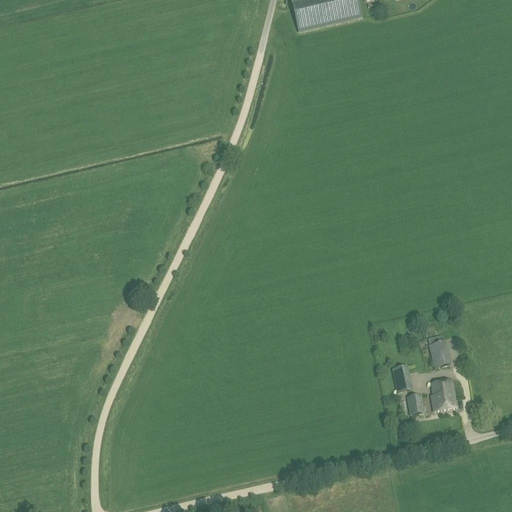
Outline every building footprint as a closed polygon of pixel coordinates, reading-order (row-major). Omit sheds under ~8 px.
[(361,19),(356,0),(321,0),(292,7),(298,34),(361,19)] [(443,343),(429,347),(428,347),(433,370),(452,366),(446,343),(443,343)] [(408,391),(407,367),(393,368),(395,391),(408,391)] [(456,409),(452,382),(431,385),(433,397),(431,397),(433,408),(433,413),(456,409)] [(410,417),(423,415),(423,410),(421,397),(407,399),(410,417)]
